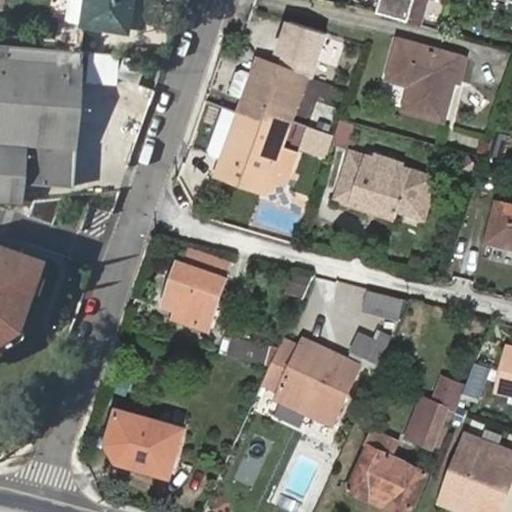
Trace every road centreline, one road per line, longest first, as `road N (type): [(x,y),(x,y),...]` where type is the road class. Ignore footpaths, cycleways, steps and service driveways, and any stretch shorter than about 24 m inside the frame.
road 1 (residential): [(141,212),(511,311)]
road 2 (residential): [(35,511),(141,212)]
road 3 (residential): [(141,212),(214,0)]
road 4 (unknown): [(155,172),(121,148),(111,64)]
